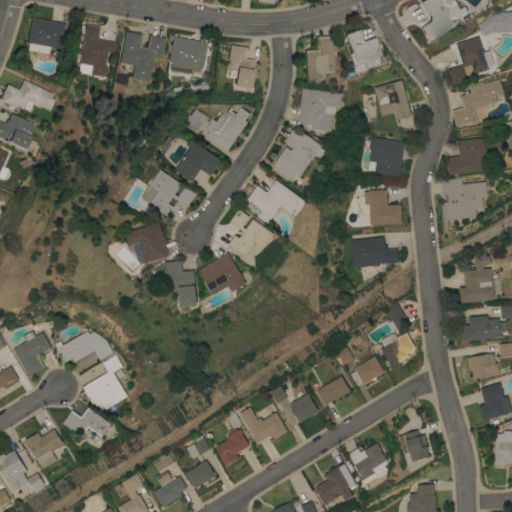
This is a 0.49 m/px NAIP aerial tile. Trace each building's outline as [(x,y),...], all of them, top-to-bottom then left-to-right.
[(456,0),(464,12),(447,23),(449,27),(428,40),(419,26),(428,21),(429,16),(420,1),(421,0),(456,0)] [(478,33),(511,32),(511,14),(478,15),(478,33)] [(64,22),(59,47),(49,45),(48,52),(24,48),(29,16),(64,22)] [(83,23),(97,25),(96,38),(115,41),(114,51),(106,50),(104,64),(106,65),(104,75),(89,73),(90,64),(77,62),(83,23)] [(373,36),(382,62),(368,67),(368,68),(356,72),(354,65),(352,66),(348,53),(350,52),(344,33),(358,28),(362,40),(373,36)] [(123,30),(141,33),(139,41),(140,41),(140,45),(146,46),(148,34),(165,36),(162,52),(161,52),(160,56),(152,55),(149,79),(130,76),(132,63),(118,61),(123,30)] [(306,82),(306,78),(305,78),(303,49),(314,48),(313,35),(330,34),(332,69),(321,70),(322,76),(321,76),(321,83),(306,82)] [(478,35),(479,39),(485,37),(489,49),(492,48),(498,63),(488,66),(489,68),(474,73),(471,63),(463,66),(456,43),(478,35)] [(190,70),(190,72),(168,69),(168,64),(167,63),(171,36),(205,41),(202,66),(200,66),(199,72),(190,70)] [(228,43),(245,46),(243,57),(254,59),(252,71),(249,87),(233,85),(236,69),(225,67),(228,43)] [(448,68),(461,64),(466,79),(453,84),(448,68)] [(457,126),(451,110),(462,106),(459,95),(471,91),(469,85),(482,80),(483,83),(498,77),(503,93),(495,95),(497,101),(492,102),(493,106),(485,110),(484,113),(484,117),(457,126)] [(52,92),(50,96),(54,98),(49,109),(32,101),(28,110),(22,107),(21,109),(0,98),(0,95),(6,83),(18,89),(22,78),(52,92)] [(411,114),(396,118),(394,111),(382,114),(374,86),(401,79),(411,114)] [(309,128),(308,125),(308,122),(298,121),(303,87),(342,92),(340,106),(337,105),(336,113),(335,113),(332,130),(327,129),(326,130),(324,130),(310,129),(309,128)] [(228,148),(207,134),(210,130),(207,128),(213,118),(214,118),(218,112),(221,114),(227,106),(236,112),(241,106),(250,112),(245,119),(248,120),(228,148)] [(196,131),(179,120),(184,113),(186,114),(191,107),(205,117),(196,131)] [(33,123),(28,135),(29,136),(24,148),(0,137),(0,120),(5,123),(10,112),(33,123)] [(299,176),(295,173),(292,178),(273,165),(286,145),(291,149),(293,146),(285,140),(293,128),(303,135),(305,132),(322,144),(299,176)] [(404,140),(399,175),(374,172),(376,160),(368,160),(370,148),(368,148),(369,136),(404,140)] [(457,139),(484,136),(486,155),(484,155),(485,157),(486,157),(488,169),(480,169),(480,170),(449,174),(447,156),(459,155),(457,139)] [(191,178),(177,168),(196,140),(221,158),(211,174),(200,166),(191,178)] [(188,206),(173,196),(169,202),(173,205),(166,214),(149,203),(150,201),(142,196),(161,168),(182,183),(175,192),(179,195),(185,185),(197,193),(188,206)] [(447,219),(449,231),(444,231),(441,204),(444,203),(443,201),(448,200),(447,193),(443,193),(441,178),(461,176),(462,183),(486,180),(487,194),(482,195),(483,207),(476,208),(477,216),(447,219)] [(276,178),(307,200),(300,211),(295,208),(292,213),(281,205),(268,222),(258,215),(262,209),(247,198),(257,184),(267,191),(276,178)] [(370,223),(369,202),(364,203),(364,202),(363,202),(363,196),(363,191),(368,190),(368,189),(386,188),(387,204),(401,203),(402,222),(370,223)] [(274,232),(263,248),(254,242),(245,255),(228,243),(235,233),(239,236),(244,230),(230,221),(239,208),(250,215),(243,225),(246,228),(253,217),(274,232)] [(146,261),(140,241),(129,244),(125,231),(159,221),(170,254),(146,261)] [(386,235),(387,246),(398,245),(400,262),(358,266),(358,267),(352,267),(350,238),(386,235)] [(228,251),(246,282),(232,290),(229,285),(214,294),(199,269),(228,251)] [(461,302),(459,286),(465,285),(463,270),(475,268),(474,256),(489,254),(490,263),(483,263),(483,267),(490,266),(491,269),(492,269),(492,273),(491,273),(494,298),(461,302)] [(195,269),(199,303),(182,305),(181,292),(169,294),(166,261),(182,259),(183,270),(195,269)] [(500,305),(501,305),(500,301),(511,300),(511,316),(501,317),(500,305)] [(398,329),(396,327),(392,329),(391,329),(387,322),(392,319),(385,308),(396,301),(409,322),(398,329)] [(463,324),(469,324),(469,316),(487,314),(487,316),(488,316),(488,318),(499,317),(501,336),(464,340),(463,324)] [(29,375),(14,347),(26,340),(23,335),(32,330),(35,335),(42,331),(51,348),(38,355),(45,366),(29,375)] [(104,339),(112,351),(99,359),(93,349),(77,360),(74,355),(66,360),(58,347),(58,346),(56,342),(60,339),(63,344),(86,330),(88,333),(92,330),(104,339)] [(391,366),(380,347),(383,345),(380,339),(391,332),(392,333),(394,332),(397,336),(400,335),(409,350),(401,355),(404,359),(391,366)] [(498,343),(511,341),(511,353),(499,354),(498,343)] [(343,364),(342,361),(339,362),(336,357),(338,355),(336,352),(337,352),(335,350),(345,344),(346,347),(353,357),(343,364)] [(467,356),(488,352),(488,353),(493,352),(495,362),(498,362),(500,373),(491,375),(491,374),(474,377),(472,369),(469,370),(467,356)] [(127,395),(99,412),(82,386),(107,371),(102,361),(114,354),(121,365),(112,371),(127,395)] [(384,371),(376,375),(364,383),(363,381),(357,385),(349,372),(355,369),(354,367),(356,366),(356,365),(358,363),(359,364),(374,355),(384,371)] [(0,369),(4,367),(5,368),(11,365),(19,379),(5,387),(4,384),(0,386),(0,369)] [(335,399),(334,398),(325,404),(316,390),(321,387),(320,386),(326,382),(327,383),(340,374),(350,390),(335,399)] [(511,410),(484,419),(479,404),(485,402),(480,388),(481,387),(481,386),(499,381),(501,388),(502,388),(503,391),(502,391),(504,396),(507,395),(511,410)] [(277,402),(270,390),(280,384),(287,396),(277,402)] [(317,407),(318,407),(319,409),(300,421),(289,403),(292,401),(291,400),(294,399),(294,400),(307,392),(317,407)] [(288,430),(274,438),(271,433),(258,442),(240,411),(250,405),(257,418),(260,416),(262,419),(276,411),(288,430)] [(72,409),(81,415),(88,406),(111,422),(101,436),(88,427),(82,436),(62,422),(72,409)] [(236,452),(239,456),(226,465),(221,458),(222,457),(215,445),(228,438),(227,435),(230,433),(229,430),(233,428),(226,416),(234,411),(241,422),(235,426),(237,429),(240,427),(242,431),(242,432),(249,444),(236,452)] [(54,427),(64,444),(53,451),(57,459),(43,468),(30,446),(25,439),(39,431),(41,435),(54,427)] [(417,429),(419,435),(425,433),(428,445),(429,448),(427,449),(429,455),(413,460),(410,452),(406,439),(406,438),(405,432),(417,429)] [(495,439),(504,439),(504,430),(511,430),(511,461),(507,461),(506,465),(494,464),(495,439)] [(199,454),(199,453),(192,457),(186,446),(196,440),(195,438),(201,434),(210,447),(199,454)] [(388,463),(386,464),(389,468),(387,470),(388,471),(379,477),(377,475),(367,482),(370,487),(367,488),(362,480),(363,479),(361,475),(363,474),(348,453),(358,446),(361,451),(365,448),(366,449),(377,441),(382,448),(381,449),(388,459),(388,463)] [(15,490),(8,477),(7,478),(1,469),(0,469),(0,454),(4,452),(5,454),(14,449),(27,470),(23,472),(29,481),(15,490)] [(158,470),(152,460),(168,450),(174,461),(158,470)] [(216,474),(195,487),(186,471),(197,464),(197,463),(200,461),(201,461),(203,459),(204,460),(206,459),(216,474)] [(358,484),(352,488),(350,484),(348,485),(354,495),(346,499),(340,490),(336,492),(338,495),(334,498),(334,499),(332,500),(332,499),(325,503),(315,487),(316,486),(328,478),(325,473),(338,465),(339,466),(345,462),(358,484)] [(167,469),(172,478),(179,474),(186,487),(181,490),(183,494),(163,506),(154,490),(162,485),(156,476),(167,469)] [(37,471),(44,483),(43,484),(44,485),(36,490),(28,477),(37,471)] [(143,483),(134,489),(137,494),(139,493),(144,501),(152,497),(157,506),(148,511),(149,511),(123,511),(119,505),(131,498),(127,492),(119,496),(114,487),(121,482),(121,481),(136,472),(143,483)] [(434,483),(434,493),(435,493),(436,511),(420,511),(407,511),(407,502),(409,502),(409,492),(416,492),(416,488),(417,488),(417,483),(434,483)] [(0,489),(3,487),(11,499),(1,505),(1,504),(0,504),(0,489)] [(296,511),(270,511),(270,510),(290,500),(296,511)] [(312,500),(318,511),(304,511),(301,505),(312,500)]
